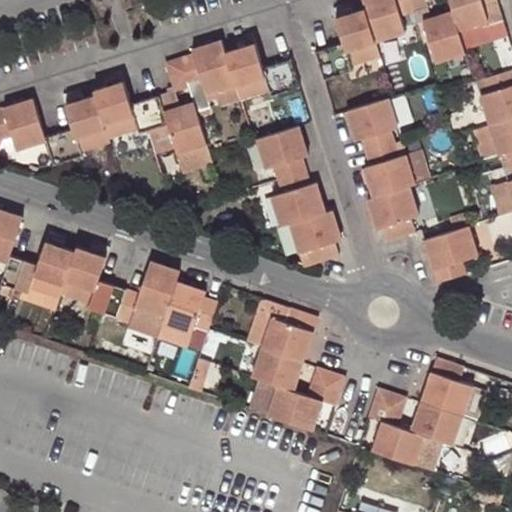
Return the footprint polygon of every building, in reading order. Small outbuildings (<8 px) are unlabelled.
[(362,0),(366,9),(377,43),(407,33),(401,16),(414,11),(410,0),(362,0)] [(410,0),(414,11),(428,6),(426,0),(410,0)] [(450,0),(453,11),(459,30),(504,16),(498,0),(450,0)] [(366,9),(354,12),(343,16),(337,18),(344,42),(316,51),(325,80),(355,70),(354,66),(382,57),(377,43),(366,9)] [(459,30),(453,11),(426,20),(440,62),(466,53),(465,49),(459,30)] [(509,35),(504,16),(459,30),(465,49),(509,35)] [(193,53),(180,57),(189,86),(201,82),(205,94),(237,84),(226,52),(223,39),(192,49),(193,53)] [(269,91),(273,95),(301,87),(291,58),(263,66),(255,43),(251,44),(240,48),(226,52),(237,84),(242,100),(269,91)] [(167,62),(175,90),(189,86),(180,57),(167,62)] [(483,93),(492,124),(511,117),(511,68),(484,77),(488,91),(483,93)] [(105,81),(106,86),(119,82),(117,77),(105,81)] [(131,104),(124,80),(119,82),(106,86),(94,90),(95,94),(108,136),(136,126),(139,132),(147,129),(167,123),(163,110),(159,95),(131,104)] [(237,84),(205,94),(207,100),(216,98),(219,107),(242,100),(237,84)] [(179,105),(175,90),(159,95),(163,110),(167,123),(147,129),(155,152),(175,146),(177,150),(206,142),(194,101),(179,105)] [(81,93),(68,97),(70,102),(82,97),(81,93)] [(95,94),(82,97),(70,102),(65,104),(72,127),(44,136),(45,139),(53,166),(82,156),(80,150),(109,141),(108,136),(95,94)] [(363,138),(367,151),(397,142),(393,129),(400,127),(391,97),(349,110),(357,139),(363,138)] [(0,107),(0,139),(12,136),(16,147),(45,139),(44,136),(32,98),(0,107)] [(506,151),(510,165),(511,164),(511,117),(492,124),(501,153),(506,151)] [(482,158),(501,153),(492,124),(474,130),(482,158)] [(274,164),(279,179),(307,171),(303,155),(309,154),(301,125),(257,138),(267,167),(274,164)] [(397,142),(401,156),(408,154),(404,140),(397,142)] [(206,142),(177,150),(182,167),(211,158),(209,152),(206,142)] [(401,156),(397,142),(367,151),(370,165),(365,166),(374,197),(411,186),(418,184),(408,154),(401,156)] [(424,149),(408,154),(418,184),(427,181),(433,179),(424,149)] [(307,171),(279,179),(283,190),(272,194),(282,225),(290,223),(327,212),(317,181),(310,182),(307,171)] [(500,216),(511,212),(511,190),(509,180),(491,185),(500,216)] [(411,186),(421,215),(437,210),(427,181),(418,184),(411,186)] [(413,218),(421,215),(411,186),(374,197),(368,199),(377,227),(384,226),(388,240),(418,232),(413,218)] [(21,217),(0,209),(0,214),(19,220),(21,217)] [(290,223),(300,250),(308,248),(313,263),(340,256),(336,240),(342,238),(333,210),(327,212),(290,223)] [(0,261),(5,263),(8,257),(19,220),(0,214),(0,261)] [(450,218),(454,230),(469,226),(466,214),(450,218)] [(463,259),(480,253),(471,225),(469,226),(454,230),(425,239),(439,282),(468,274),(463,259)] [(63,242),(51,239),(50,244),(61,248),(63,242)] [(50,244),(43,242),(35,265),(8,257),(5,263),(0,279),(0,284),(12,289),(27,295),(28,290),(57,299),(58,295),(73,252),(61,248),(50,244)] [(89,246),(88,252),(101,256),(103,252),(102,252),(102,251),(89,246)] [(98,281),(106,257),(101,256),(88,252),(75,247),(73,252),(58,295),(86,304),(85,308),(102,314),(107,315),(115,287),(98,281)] [(313,263),(308,248),(300,250),(305,265),(313,263)] [(124,290),(114,318),(129,323),(134,307),(164,316),(175,283),(178,275),(179,273),(149,263),(137,295),(124,290)] [(175,283),(204,292),(207,285),(178,275),(175,283)] [(217,303),(202,298),(204,292),(175,283),(164,316),(160,326),(191,335),(193,328),(206,332),(207,331),(217,303)] [(115,287),(107,315),(114,318),(124,290),(115,287)] [(57,299),(28,290),(27,295),(25,300),(53,309),(57,299)] [(248,340),(261,344),(270,316),(284,321),(288,308),(262,299),(248,340)] [(289,306),(288,308),(284,321),(270,316),(261,344),(259,348),(301,362),(317,316),(289,306)] [(186,348),(191,335),(160,326),(156,338),(186,348)] [(193,328),(191,335),(186,348),(199,353),(206,332),(193,328)] [(301,362),(259,348),(250,378),(258,381),(275,386),(291,392),(301,362)] [(459,381),(464,367),(436,357),(420,403),(462,417),(472,386),(459,381)] [(207,364),(196,360),(187,389),(198,393),(207,364)] [(343,378),(316,369),(311,383),(339,393),(343,378)] [(248,410),(265,416),(275,386),(258,381),(248,410)] [(334,408),(339,393),(311,383),(305,396),(291,392),(275,386),(265,416),(312,432),(321,404),(334,408)] [(400,414),(405,399),(377,390),(372,404),(400,414)] [(462,417),(420,403),(410,433),(423,437),(442,444),(452,447),(462,417)] [(371,452),(414,467),(423,437),(410,433),(396,428),(400,414),(372,404),(367,420),(381,424),(371,452)] [(433,473),(442,444),(423,437),(414,467),(433,473)]
